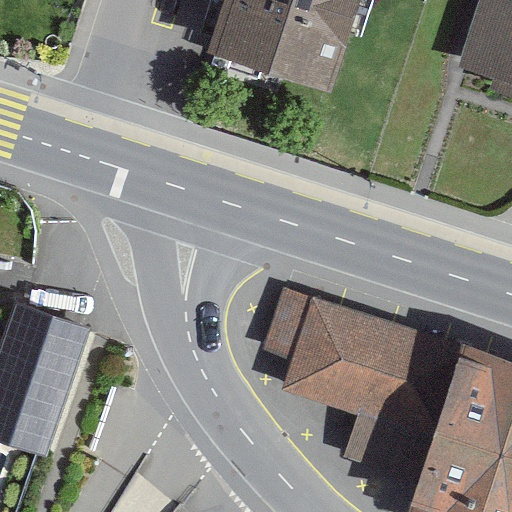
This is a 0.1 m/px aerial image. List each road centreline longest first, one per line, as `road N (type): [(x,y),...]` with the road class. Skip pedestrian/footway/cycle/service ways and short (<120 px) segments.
road 1 (residential): [(316,511),(260,454),(195,355),(181,288),(196,193)]
road 2 (tertiary): [(511,294),(196,193)]
road 3 (residential): [(78,153),(128,0)]
road 4 (tertiary): [(196,193),(78,153)]
